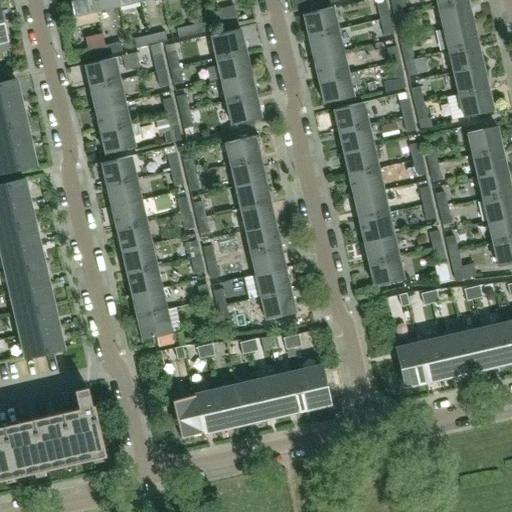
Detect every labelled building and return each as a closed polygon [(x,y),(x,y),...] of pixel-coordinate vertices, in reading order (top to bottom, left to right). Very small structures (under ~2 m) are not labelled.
[(69,0),(73,16),(96,10),(93,0),(69,0)] [(118,5),(116,0),(93,0),(96,10),(118,5)] [(399,0),(393,0),(390,1),(394,16),(403,15),(399,0)] [(472,22),(467,0),(438,7),(443,29),(472,22)] [(389,17),(385,2),(376,4),(380,19),(389,17)] [(337,30),(332,7),(303,14),(308,37),(337,30)] [(238,23),(236,14),(220,18),(222,27),(238,23)] [(406,30),(403,15),(394,16),(397,32),(406,30)] [(392,33),(389,17),(380,19),(384,35),(392,33)] [(210,30),(207,21),(194,24),(196,33),(210,30)] [(477,44),(472,22),(443,29),(448,51),(477,44)] [(196,33),(194,24),(180,27),(182,36),(196,33)] [(245,51),(239,29),(211,35),(216,58),(245,51)] [(342,52),(337,30),(308,37),(313,59),(342,52)] [(166,40),(164,31),(149,34),(151,44),(159,42),(166,40)] [(106,54),(104,45),(101,33),(86,37),(90,58),(106,54)] [(151,44),(149,34),(133,38),(136,47),(149,44),(151,44)] [(122,50),(120,41),(104,45),(106,54),(122,50)] [(159,42),(151,44),(149,44),(156,72),(165,69),(159,42)] [(413,58),(409,42),(400,45),(404,60),(413,58)] [(482,66),(477,44),(448,51),(453,72),(482,66)] [(399,61),(395,46),(386,48),(390,63),(399,61)] [(179,66),(176,51),(166,53),(170,68),(179,66)] [(250,73),(245,51),(216,58),(221,80),(250,73)] [(347,74),(342,52),(313,59),(318,81),(347,74)] [(136,53),(123,56),(126,71),(140,68),(136,53)] [(118,81),(113,58),(84,65),(90,87),(118,81)] [(416,73),(413,58),(404,60),(407,76),(416,73)] [(402,77),(399,61),(390,63),(394,79),(402,77)] [(183,82),(179,66),(170,68),(173,84),(183,82)] [(487,88),(482,66),(453,72),(458,94),(487,88)] [(169,85),(165,69),(156,72),(159,87),(169,85)] [(352,96),(349,84),(359,82),(356,72),(347,74),(318,81),(323,103),(352,96)] [(255,95),(250,73),(221,80),(226,102),(255,95)] [(394,79),(382,82),(385,93),(405,88),(402,77),(394,79)] [(0,105),(20,101),(15,79),(0,82),(0,105)] [(123,103),(118,81),(90,87),(95,109),(123,103)] [(423,102),(419,86),(410,88),(414,104),(423,102)] [(492,110),(487,88),(458,94),(464,117),(492,110)] [(180,113),(189,110),(186,94),(176,96),(180,113)] [(260,118),(255,95),(226,102),(231,124),(260,118)] [(442,99),(448,123),(461,120),(455,96),(442,99)] [(175,114),(172,98),(162,101),(166,116),(175,114)] [(411,114),(408,99),(399,101),(402,116),(411,114)] [(20,101),(0,105),(0,127),(25,122),(20,101)] [(426,117),(423,102),(414,104),(418,119),(426,117)] [(128,125),(123,103),(95,109),(100,131),(128,125)] [(367,125),(362,103),(333,109),(338,132),(367,125)] [(193,126),(189,110),(180,113),(183,128),(193,126)] [(181,140),(175,114),(166,116),(169,130),(163,132),(166,144),(181,140)] [(415,130),(411,114),(402,116),(406,132),(415,130)] [(166,116),(154,119),(157,133),(163,132),(169,130),(166,116)] [(25,122),(0,127),(0,149),(29,143),(25,122)] [(133,147),(128,125),(100,131),(105,154),(133,147)] [(372,147),(367,125),(338,132),(343,154),(372,147)] [(501,149),(496,126),(467,133),(473,155),(501,149)] [(259,158),(254,136),(224,142),(229,165),(259,158)] [(29,143),(0,149),(0,172),(34,165),(29,143)] [(421,158),(418,143),(409,145),(413,160),(421,158)] [(377,169),(372,147),(343,154),(348,176),(377,169)] [(437,163),(434,148),(425,150),(428,165),(437,163)] [(506,171),(501,149),(473,155),(478,177),(506,171)] [(179,168),(176,152),(167,154),(171,170),(179,168)] [(135,179),(130,156),(101,163),(106,185),(135,179)] [(182,159),(186,174),(195,172),(191,157),(182,159)] [(264,180),(259,158),(229,165),(235,187),(264,180)] [(425,174),(421,158),(413,160),(416,176),(425,174)] [(441,178),(437,163),(428,165),(432,181),(441,178)] [(183,183),(179,168),(171,170),(174,185),(183,183)] [(382,191),(377,169),(348,176),(353,197),(382,191)] [(511,193),(506,171),(478,177),(483,199),(511,193)] [(199,188),(195,172),(186,174),(189,190),(199,188)] [(0,206),(28,200),(23,178),(0,183),(0,206)] [(140,201),(135,179),(106,185),(111,207),(140,201)] [(269,202),(264,180),(235,187),(240,209),(269,202)] [(432,202),(428,186),(419,188),(422,204),(432,202)] [(387,213),(382,191),(353,197),(358,219),(387,213)] [(447,207),(444,192),(435,194),(438,209),(447,207)] [(511,215),(511,197),(511,193),(483,199),(488,221),(511,215)] [(190,212),(186,196),(177,198),(181,214),(190,212)] [(0,206),(0,229),(33,221),(28,200),(0,206)] [(145,222),(140,201),(111,207),(116,229),(145,222)] [(205,216),(202,201),(192,203),(196,218),(205,216)] [(274,224),(269,202),(240,209),(245,231),(274,224)] [(435,218),(432,202),(422,204),(426,220),(435,218)] [(451,222),(447,207),(438,209),(442,224),(451,222)] [(193,228),(190,212),(181,214),(184,230),(193,228)] [(392,235),(387,213),(358,219),(363,241),(392,235)] [(511,238),(511,215),(488,221),(493,243),(511,238)] [(209,231),(205,216),(196,218),(199,233),(209,231)] [(0,229),(0,248),(1,251),(38,243),(33,221),(0,229)] [(150,244),(145,222),(116,229),(121,251),(150,244)] [(279,246),(274,224),(245,231),(250,253),(279,246)] [(442,246),(438,231),(429,233),(433,248),(442,246)] [(397,257),(392,235),(363,241),(368,263),(397,257)] [(458,251),(454,235),(445,237),(449,254),(458,251)] [(511,261),(511,238),(493,243),(498,264),(511,261)] [(200,256),(196,240),(187,242),(190,258),(200,256)] [(1,251),(5,272),(43,264),(38,243),(1,251)] [(155,266),(150,244),(121,251),(126,273),(155,266)] [(215,260),(211,245),(202,246),(206,262),(215,260)] [(284,268),(279,246),(250,253),(255,275),(284,268)] [(445,261),(442,246),(433,248),(436,263),(445,261)] [(461,266),(458,251),(449,254),(454,280),(475,275),(473,264),(461,266)] [(203,271),(200,256),(190,258),(194,273),(203,271)] [(403,279),(397,257),(368,263),(373,286),(403,279)] [(218,276),(215,260),(206,262),(209,278),(218,276)] [(5,272),(10,293),(48,285),(43,264),(5,272)] [(160,288),(155,266),(126,273),(131,295),(160,288)] [(289,290),(284,268),(255,275),(260,297),(289,290)] [(209,300),(206,284),(197,286),(201,302),(209,300)] [(10,293),(15,314),(53,306),(48,285),(10,293)] [(471,287),(473,299),(481,297),(478,286),(471,287)] [(466,301),(473,299),(471,287),(464,289),(466,301)] [(165,310),(160,288),(131,295),(136,317),(165,310)] [(225,304),(221,288),(212,290),(216,306),(225,304)] [(294,312),(289,290),(260,297),(265,319),(294,312)] [(436,290),(428,292),(431,303),(438,301),(436,290)] [(431,303),(428,292),(421,293),(423,305),(431,303)] [(406,293),(398,295),(401,306),(408,305),(406,293)] [(213,315),(209,300),(201,302),(204,317),(213,315)] [(228,319),(225,304),(216,306),(219,321),(228,319)] [(15,314),(20,335),(57,327),(53,306),(15,314)] [(170,333),(165,310),(136,317),(142,339),(170,333)] [(511,321),(502,324),(511,361),(511,360),(511,321)] [(502,324),(481,329),(490,366),(511,361),(502,324)] [(62,349),(57,327),(20,335),(25,357),(62,349)] [(481,329),(460,333),(469,371),(490,366),(481,329)] [(173,342),(170,333),(156,336),(158,346),(173,342)] [(469,371),(460,333),(439,338),(448,376),(469,371)] [(291,336),(293,348),(301,346),(298,334),(291,336)] [(286,349),(293,348),(291,336),(283,338),(286,349)] [(427,380),(448,376),(439,338),(418,343),(427,380)] [(247,341),(250,352),(257,351),(255,339),(247,341)] [(242,354),(250,352),(247,341),(240,342),(242,354)] [(204,345),(207,357),(214,355),(212,343),(204,345)] [(418,343),(395,348),(404,386),(427,380),(418,343)] [(199,358),(207,357),(204,345),(196,347),(199,358)] [(174,348),(177,359),(185,358),(182,346),(174,348)] [(299,370),(307,408),(329,403),(321,365),(299,370)] [(299,370),(277,375),(286,413),(307,408),(299,370)] [(277,375),(256,380),(265,417),(286,413),(277,375)] [(256,380),(235,385),(244,422),(265,417),(256,380)] [(235,385),(214,390),(223,427),(244,422),(235,385)] [(90,405),(85,386),(72,389),(77,408),(90,405)] [(214,390),(193,395),(202,432),(223,427),(214,390)] [(180,437),(202,432),(193,395),(171,400),(180,437)] [(104,454),(93,409),(90,410),(0,431),(0,478),(85,459),(104,454)]
